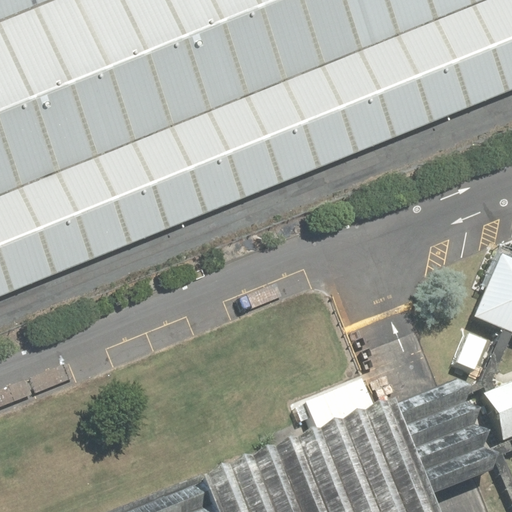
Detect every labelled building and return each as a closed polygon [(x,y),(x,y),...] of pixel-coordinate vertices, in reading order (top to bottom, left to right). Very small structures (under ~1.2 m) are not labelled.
[(511,0),(0,0),(0,288),(511,82),(511,0)] [(511,267),(486,256),(460,319),(511,339),(511,267)] [(294,402),(304,429),(359,409),(349,382),(294,402)] [(511,387),(488,397),(506,445),(511,442),(511,387)] [(428,511),(391,417),(146,511),(428,511)]
